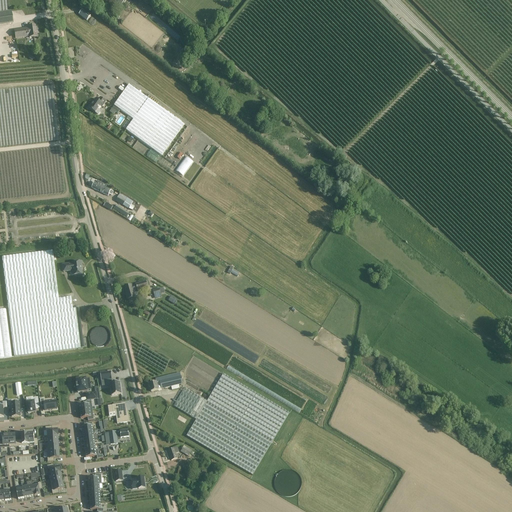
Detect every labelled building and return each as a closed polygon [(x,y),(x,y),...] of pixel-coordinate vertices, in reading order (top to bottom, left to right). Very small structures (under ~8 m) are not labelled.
[(79,14),(87,21),(91,16),(83,9),(79,14)] [(0,12),(0,25),(13,23),(11,11),(0,12)] [(28,28),(14,30),(15,37),(15,39),(29,37),(29,38),(37,36),(36,32),(37,32),(37,29),(36,30),(35,26),(28,27),(28,28)] [(118,100),(115,103),(114,106),(112,109),(118,114),(120,111),(129,117),(126,119),(131,123),(126,130),(162,157),(185,125),(129,85),(125,90),(120,86),(118,89),(123,93),(119,99),(118,98),(117,100),(118,100)] [(89,108),(95,113),(98,115),(99,115),(100,112),(100,110),(98,109),(100,106),(102,107),(106,102),(100,97),(98,101),(95,99),(89,108)] [(185,155),(176,171),(184,175),(193,160),(185,155)] [(98,181),(96,184),(94,183),(92,188),(100,192),(103,186),(103,187),(104,184),(104,183),(105,181),(102,179),(100,182),(98,181)] [(103,186),(100,192),(108,196),(111,190),(103,187),(103,186)] [(127,198),(120,194),(115,202),(123,206),(129,209),(133,202),(127,198)] [(112,211),(114,206),(105,202),(103,207),(112,211)] [(2,257),(6,286),(57,280),(53,251),(2,257)] [(72,264),(63,265),(63,272),(74,271),(74,275),(82,274),(81,267),(82,267),(81,262),(71,263),(72,264)] [(57,280),(6,286),(14,357),(84,348),(87,348),(86,338),(83,339),(79,308),(75,309),(74,302),(72,302),(72,297),(59,299),(57,280)] [(132,285),(124,288),(126,293),(125,293),(127,300),(128,299),(129,301),(130,302),(133,301),(134,299),(133,298),(135,297),(133,291),(137,291),(137,292),(148,289),(146,281),(135,284),(136,285),(132,286),(132,285)] [(172,296),(169,301),(175,305),(178,300),(172,296)] [(0,358),(11,357),(6,309),(0,309),(0,358)] [(109,337),(109,335),(109,333),(108,331),(107,330),(106,328),(105,327),(104,326),(102,326),(100,325),(98,325),(96,326),(95,327),(93,328),(92,329),(91,331),(90,332),(90,335),(90,336),(90,338),(91,340),(92,341),(94,343),(96,344),(97,344),(99,344),(101,344),(103,344),(105,343),(106,342),(107,340),(108,339),(109,337)] [(300,412),(302,408),(228,366),(226,370),(268,393),(267,394),(300,412)] [(111,372),(100,373),(101,381),(107,380),(108,386),(110,385),(112,396),(121,395),(119,382),(111,383),(111,380),(112,379),(111,372)] [(156,383),(149,384),(151,392),(158,390),(157,386),(161,386),(162,390),(171,387),(172,390),(180,389),(179,385),(183,384),(180,373),(155,379),(156,383)] [(223,374),(208,399),(275,438),(290,413),(223,374)] [(77,385),(76,385),(77,388),(78,393),(88,391),(86,379),(76,380),(77,385)] [(200,389),(188,382),(187,385),(198,391),(200,389)] [(196,419),(186,436),(253,475),(275,438),(208,399),(207,402),(185,388),(174,407),(196,419)] [(34,401),(27,402),(28,414),(36,413),(35,409),(40,408),(38,397),(33,398),(34,401)] [(44,399),(40,400),(41,406),(44,406),(45,411),(57,409),(56,401),(44,402),(44,399)] [(86,405),(79,406),(80,412),(93,411),(91,401),(85,402),(86,405)] [(19,402),(11,403),(12,417),(21,416),(19,402)] [(126,404),(108,406),(109,414),(116,413),(117,424),(130,422),(127,410),(126,410),(126,404)] [(93,411),(80,412),(81,418),(81,419),(88,418),(88,421),(94,420),(93,411)] [(52,427),(45,428),(46,431),(47,431),(47,437),(58,436),(58,430),(52,430),(52,427)] [(109,433),(105,434),(106,445),(111,445),(118,444),(117,439),(121,439),(121,438),(129,437),(128,430),(120,432),(116,432),(109,433)] [(22,440),(19,441),(19,447),(29,446),(28,444),(27,434),(28,434),(28,433),(21,434),(22,440)] [(28,434),(27,434),(28,444),(34,443),(34,446),(38,446),(37,439),(34,439),(34,433),(28,434)] [(10,435),(9,435),(10,448),(19,447),(19,441),(15,441),(15,435),(14,435),(13,434),(10,434),(10,435)] [(3,442),(0,441),(0,446),(0,448),(10,448),(9,435),(3,436),(3,442)] [(493,467),(448,441),(445,445),(445,439),(447,439),(442,436),(440,437),(440,435),(438,435),(438,445),(439,447),(437,446),(426,451),(427,454),(427,459),(430,464),(427,469),(428,470),(428,472),(430,475),(427,480),(456,496),(489,497),(490,486),(491,484),(488,478),(491,477),(492,477),(494,474),(496,473),(493,467)] [(184,446),(181,452),(189,457),(190,454),(193,456),(195,453),(192,451),(184,446)] [(178,448),(168,451),(171,461),(178,459),(176,453),(179,452),(178,448)] [(96,450),(85,451),(86,457),(86,458),(97,456),(97,459),(103,458),(103,455),(99,456),(98,449),(96,450)] [(59,452),(47,453),(48,462),(54,462),(54,459),(59,458),(59,452)] [(53,465),(47,466),(48,470),(49,469),(50,475),(51,475),(60,473),(61,473),(59,467),(54,468),(53,465)] [(301,485),(301,482),(301,480),(300,478),(299,475),(298,474),(296,472),(294,471),(292,470),(289,470),(288,470),(286,470),(284,471),(282,471),(280,473),(278,475),(277,477),(276,479),(276,482),(276,485),(277,487),(278,489),(280,491),(281,493),(283,494),(285,494),(288,495),(291,495),(293,494),(296,493),(297,491),(299,490),(300,487),(301,485)] [(121,471),(114,472),(116,482),(123,481),(121,471)] [(95,478),(88,479),(89,485),(99,484),(99,485),(102,484),(101,475),(95,475),(95,478)] [(445,503),(444,506),(447,506),(443,511),(458,511),(461,507),(461,504),(413,475),(400,496),(430,497),(431,497),(434,497),(434,498),(437,500),(438,500),(441,502),(443,500),(443,503),(445,503)] [(137,479),(131,480),(132,490),(138,489),(145,488),(144,478),(137,479)] [(33,487),(35,496),(34,496),(40,495),(39,490),(43,489),(41,483),(38,484),(38,486),(33,487)] [(62,484),(51,486),(53,495),(59,493),(58,490),(64,489),(63,483),(62,483),(62,484)]
